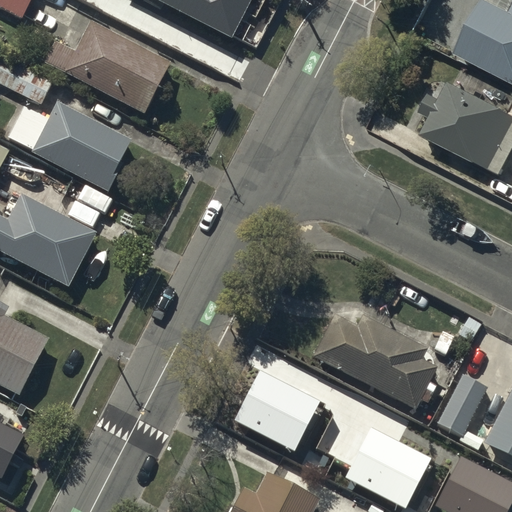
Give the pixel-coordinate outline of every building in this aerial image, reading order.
[(35,0),(0,0),(0,11),(23,23),(35,0)] [(157,0),(231,37),(250,0),(157,0)] [(511,2),(508,11),(484,0),(480,0),(453,54),(511,83),(511,2)] [(170,62),(91,20),(76,49),(55,38),(44,60),(143,112),(170,62)] [(53,88),(4,63),(0,70),(0,86),(42,108),(53,88)] [(511,145),(511,116),(448,84),(440,100),(426,93),(417,112),(429,118),(419,136),(497,175),(511,145)] [(134,140),(58,101),(50,116),(25,102),(8,135),(33,148),(33,151),(108,190),(134,140)] [(0,176),(10,157),(0,151),(0,176)] [(96,232),(23,193),(10,217),(0,212),(0,249),(68,285),(96,232)] [(10,307),(0,301),(0,383),(18,392),(46,339),(4,317),(10,307)] [(355,322),(331,310),(309,354),(412,405),(417,396),(425,400),(434,383),(427,380),(434,364),(420,357),(426,345),(360,312),(355,322)] [(480,322),(468,315),(458,332),(470,339),(480,322)] [(320,400),(260,370),(234,420),(294,450),(320,400)] [(485,386),(461,373),(436,420),(459,433),(485,386)] [(511,383),(482,440),(511,455),(511,383)] [(0,478),(2,479),(23,437),(0,425),(0,423),(3,418),(0,416),(0,478)] [(431,458),(372,427),(351,466),(346,477),(405,508),(431,458)] [(481,437),(463,428),(458,438),(476,447),(481,437)] [(507,511),(511,503),(511,482),(461,457),(436,505),(449,511),(507,511)] [(308,511),(317,497),(265,471),(255,490),(241,483),(226,511),(308,511)]
